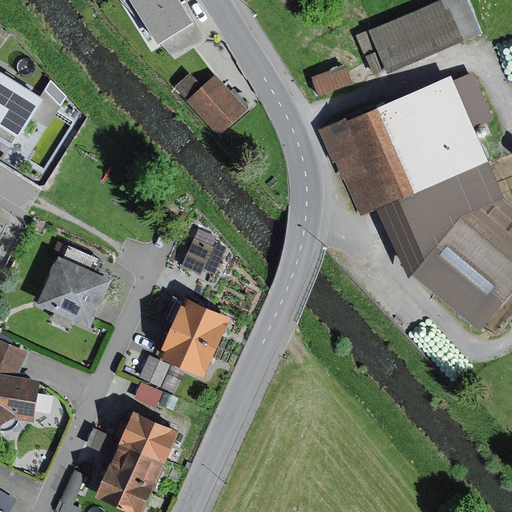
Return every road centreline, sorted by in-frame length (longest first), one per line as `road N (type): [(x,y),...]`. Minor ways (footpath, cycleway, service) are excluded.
road 1 (residential): [(217,0),(287,118),(307,187),(296,270),(189,511)]
road 2 (residential): [(42,511),(163,244)]
